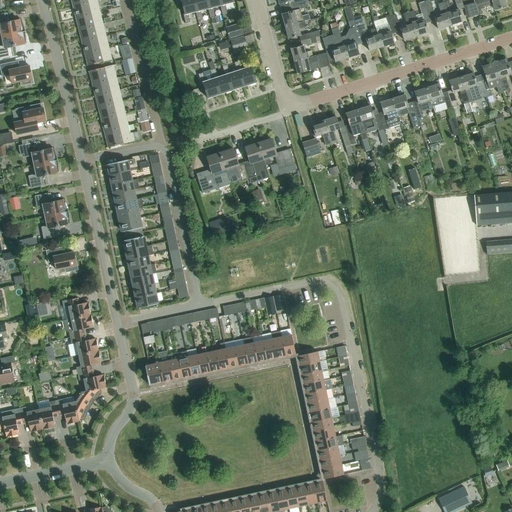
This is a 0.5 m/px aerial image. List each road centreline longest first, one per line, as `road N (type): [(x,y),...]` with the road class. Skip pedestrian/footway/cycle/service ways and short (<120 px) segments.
road 1 (residential): [(199,305),(315,282),(337,292),(379,481),(371,511)]
road 2 (residential): [(285,109),(511,40)]
road 3 (residential): [(41,0),(81,162)]
road 4 (residential): [(81,162),(117,323)]
road 5 (residential): [(199,305),(161,145)]
road 6 (residential): [(161,145),(124,0)]
road 7 (residential): [(117,323),(132,400),(109,460)]
